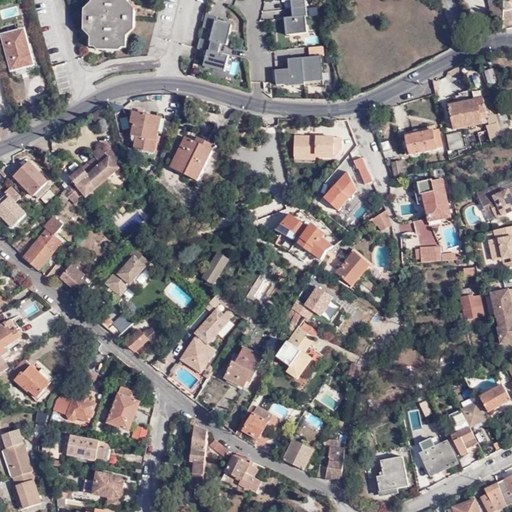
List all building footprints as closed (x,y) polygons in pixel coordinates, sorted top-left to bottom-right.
[(91,22),(91,29),(91,48),(102,48),(102,52),(117,52),(117,49),(128,49),(129,29),(135,29),(135,11),(129,11),(128,0),(91,0),(91,13),(85,13),(85,22),(91,22)] [(505,0),(503,0),(503,18),(511,16),(511,7),(511,2),(508,0),(505,0)] [(308,6),(294,8),(295,17),(287,17),(288,34),(309,32),(307,16),(309,16),(308,6)] [(212,40),(222,43),(228,45),(233,24),(217,20),(218,16),(209,13),(205,27),(215,29),(212,40)] [(34,63),(26,31),(4,35),(13,71),(22,68),(22,66),(34,63)] [(226,71),(230,55),(220,53),(222,43),(212,40),(202,38),(199,48),(209,50),(205,65),(226,71)] [(276,70),(278,84),(289,83),(290,85),(305,84),(306,85),(325,84),(322,55),(289,59),(290,69),(276,70)] [(461,65),(449,71),(450,74),(462,70),(461,65)] [(494,66),(485,69),(489,83),(498,80),(494,66)] [(479,89),(481,96),(482,96),(483,98),(492,96),(489,87),(479,89)] [(492,140),(504,137),(502,130),(500,123),(492,96),(483,98),(482,96),(481,96),(475,98),(476,101),(470,103),(469,99),(469,96),(459,99),(460,101),(449,104),(455,129),(490,121),(491,124),(488,125),(492,140)] [(501,123),(508,121),(504,106),(497,108),(501,123)] [(105,107),(94,114),(101,125),(112,119),(105,107)] [(163,116),(134,111),(132,122),(135,123),(133,135),(138,136),(135,149),(155,153),(159,136),(163,116)] [(348,119),(342,119),(346,129),(352,127),(348,119)] [(500,123),(502,130),(510,127),(508,121),(501,123),(500,123)] [(502,130),(504,137),(511,132),(511,131),(510,127),(502,130)] [(435,129),(407,134),(411,155),(439,150),(439,149),(444,148),(440,129),(435,130),(435,129)] [(463,131),(448,134),(452,149),(466,146),(463,131)] [(293,134),(294,160),(335,159),(334,133),(293,134)] [(215,147),(200,138),(197,142),(187,137),(174,164),(174,166),(175,168),(198,180),(215,147)] [(375,181),(360,146),(356,147),(357,150),(353,151),(357,160),(355,160),(359,168),(360,168),(367,185),(375,181)] [(118,167),(122,163),(120,161),(121,160),(113,151),(112,152),(109,154),(104,148),(95,156),(96,157),(71,178),(88,198),(121,171),(118,167)] [(399,160),(390,162),(392,176),(401,174),(399,160)] [(24,168),(15,176),(34,197),(50,182),(34,165),(27,171),(24,168)] [(441,215),(442,219),(452,217),(445,179),(432,182),(431,179),(419,181),(420,183),(421,194),(425,193),(426,203),(429,217),(441,215)] [(421,194),(420,183),(416,184),(420,204),(426,203),(425,193),(421,194)] [(499,183),(478,192),(482,202),(489,199),(493,209),(497,218),(511,211),(511,188),(503,193),(499,183)] [(13,188),(7,193),(9,194),(0,202),(0,214),(14,228),(28,216),(17,204),(23,199),(13,188)] [(45,202),(55,195),(50,188),(40,196),(45,202)] [(79,196),(75,191),(69,195),(74,200),(79,196)] [(489,199),(482,202),(487,211),(493,209),(489,199)] [(394,225),(388,210),(374,219),(382,231),(394,225)] [(40,241),(26,258),(41,270),(65,241),(58,235),(66,225),(55,216),(46,227),(48,229),(39,240),(40,241)] [(326,252),(334,246),(325,239),(327,236),(314,227),(313,228),(308,224),(305,227),(291,216),(277,232),(296,243),(293,248),(285,243),(285,242),(280,239),(276,245),(305,264),(309,258),(313,261),(310,265),(316,269),(317,266),(326,252)] [(413,221),(398,223),(399,233),(414,231),(413,221)] [(501,230),(495,232),(496,239),(490,241),(494,259),(504,257),(511,255),(511,225),(500,228),(501,230)] [(489,241),(482,241),(483,253),(490,252),(489,241)] [(421,246),(422,262),(444,260),(443,245),(421,246)] [(331,275),(354,290),(374,267),(353,250),(331,275)] [(130,283),(134,286),(153,264),(138,251),(125,266),(128,268),(122,275),(119,273),(108,285),(120,295),(130,283)] [(230,258),(220,251),(204,277),(215,284),(230,258)] [(58,265),(48,277),(53,281),(62,269),(58,265)] [(128,268),(125,266),(119,273),(122,275),(128,268)] [(475,267),(464,268),(464,270),(461,270),(461,273),(464,273),(465,276),(476,275),(475,267)] [(78,293),(73,298),(78,303),(90,289),(83,283),(86,280),(74,269),(72,271),(70,270),(63,277),(65,278),(64,280),(78,293)] [(407,287),(404,287),(404,293),(414,292),(413,282),(407,282),(407,287)] [(123,298),(134,286),(130,283),(120,295),(123,298)] [(485,314),(481,293),(474,294),(473,286),(463,288),(463,295),(462,295),(466,317),(485,314)] [(323,298),(305,287),(292,307),(294,309),(302,314),(309,319),(323,298)] [(498,316),(501,327),(511,324),(511,289),(493,294),(498,316)] [(218,293),(211,301),(209,303),(215,308),(221,301),(225,297),(218,293)] [(232,302),(225,297),(221,301),(229,306),(232,302)] [(252,315),(232,302),(229,306),(250,319),(252,315)] [(96,306),(90,313),(104,325),(110,318),(96,306)] [(196,364),(194,367),(203,373),(217,351),(207,345),(208,344),(209,345),(231,319),(219,309),(197,334),(198,335),(201,338),(199,341),(196,339),(185,357),(196,364)] [(302,314),(294,309),(286,321),(290,323),(287,328),(293,331),(302,314)] [(112,324),(123,333),(133,321),(122,312),(112,324)] [(19,313),(0,325),(0,355),(7,351),(5,347),(22,336),(17,329),(19,327),(15,320),(21,316),(19,313)] [(485,314),(466,317),(467,324),(486,320),(485,314)] [(511,324),(501,327),(499,327),(503,343),(511,340),(511,324)] [(127,343),(136,350),(149,339),(152,342),(159,336),(151,327),(148,330),(146,327),(142,331),(138,327),(123,340),(127,343)] [(314,337),(300,328),(281,357),(293,366),(290,371),(300,378),(315,358),(305,351),(314,337)] [(264,357),(245,347),(238,362),(235,360),(226,378),(245,387),(249,378),(253,379),(264,357)] [(0,371),(9,367),(2,355),(0,356),(0,371)] [(183,360),(194,367),(196,364),(185,357),(183,360)] [(53,384),(41,373),(27,359),(11,376),(30,393),(32,391),(42,401),(49,393),(47,390),(53,384)] [(485,374),(494,371),(491,363),(483,366),(485,374)] [(44,369),(41,373),(53,384),(57,380),(44,369)] [(0,374),(0,375),(6,385),(12,380),(7,370),(0,374)] [(488,412),(510,399),(502,384),(479,397),(488,412)] [(138,393),(124,389),(110,424),(131,432),(144,401),(136,397),(138,393)] [(93,398),(86,395),(85,398),(76,394),(74,398),(65,394),(57,411),(67,415),(69,419),(75,422),(80,419),(91,423),(99,404),(91,401),(93,398)] [(488,412),(479,397),(477,398),(478,400),(485,413),(488,412)] [(478,400),(477,398),(476,399),(477,401),(476,402),(484,415),(485,413),(478,400)] [(476,402),(476,401),(462,408),(471,425),(486,418),(484,415),(476,402)] [(243,430),(259,439),(270,418),(267,417),(270,412),(256,405),(247,422),(244,420),(237,433),(240,435),(243,430)] [(461,408),(448,415),(456,433),(453,434),(453,435),(462,454),(469,450),(467,446),(477,441),(470,426),(461,408)] [(471,425),(462,408),(461,408),(470,426),(471,425)] [(45,423),(48,413),(39,411),(36,421),(45,423)] [(194,417),(192,421),(191,427),(194,427),(192,441),(194,441),(191,470),(195,471),(194,488),(204,490),(209,431),(198,425),(196,419),(194,417)] [(235,432),(237,433),(244,420),(242,419),(235,432)] [(35,425),(33,431),(33,432),(41,434),(42,433),(44,428),(35,425)] [(136,426),(133,437),(145,440),(148,429),(136,426)] [(4,449),(13,477),(16,476),(31,471),(33,471),(19,429),(3,435),(8,448),(4,449)] [(33,432),(31,437),(34,439),(38,440),(41,434),(33,432)] [(453,434),(451,435),(460,455),(462,454),(453,435),(453,434)] [(30,435),(27,438),(27,440),(36,445),(36,444),(38,440),(34,439),(31,437),(30,435)] [(109,449),(105,448),(100,447),(101,441),(76,436),(72,456),(86,459),(86,456),(97,458),(97,456),(107,458),(109,449)] [(285,459),(305,469),(315,449),(308,446),(309,443),(306,442),(305,444),(295,439),(285,459)] [(50,450),(57,451),(59,441),(52,440),(50,450)] [(420,452),(431,475),(457,462),(446,440),(420,452)] [(214,447),(225,456),(229,450),(219,442),(214,447)] [(343,476),(346,446),(341,446),(341,449),(330,448),(329,458),(329,466),(327,479),(343,476)] [(66,453),(57,451),(50,450),(48,456),(65,460),(66,453)] [(243,480),(252,460),(240,454),(240,456),(236,453),(236,455),(235,455),(226,470),(243,480)] [(329,466),(329,458),(322,457),(321,465),(329,466)] [(382,492),(400,488),(410,485),(404,457),(383,461),(385,474),(379,476),(382,492)] [(257,467),(258,463),(252,460),(243,480),(240,484),(250,491),(252,489),(258,492),(263,483),(254,477),(259,468),(257,467)] [(325,478),(327,479),(329,466),(321,465),(318,464),(317,468),(320,469),(319,475),(325,478)] [(18,497),(22,509),(42,503),(31,471),(16,476),(18,484),(22,496),(18,497)] [(110,497),(122,499),(127,478),(102,473),(100,481),(98,481),(95,494),(110,497)] [(511,475),(499,482),(505,501),(506,504),(511,501),(511,475)] [(505,501),(499,482),(487,488),(489,493),(483,496),(490,511),(494,511),(506,506),(504,501),(505,501)] [(401,492),(400,488),(382,492),(381,492),(382,497),(401,492)] [(62,490),(61,497),(72,499),(73,492),(62,490)] [(108,505),(121,508),(122,499),(110,497),(108,505)] [(480,511),(476,498),(446,509),(447,511),(480,511)]
